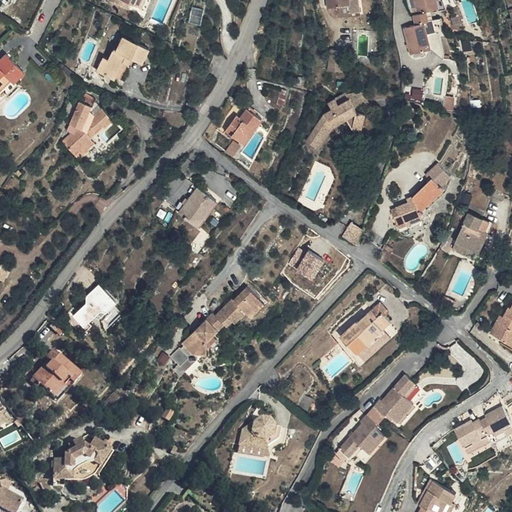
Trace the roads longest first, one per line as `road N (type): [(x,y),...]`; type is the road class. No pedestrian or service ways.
road 1 (residential): [(369,258),(454,322),(501,373),(491,391),(418,446),(384,511)]
road 2 (residential): [(369,258),(149,511)]
road 3 (residential): [(0,356),(105,223),(187,138)]
road 4 (residential): [(187,138),(369,258)]
road 5 (residential): [(187,138),(226,80),(258,0)]
